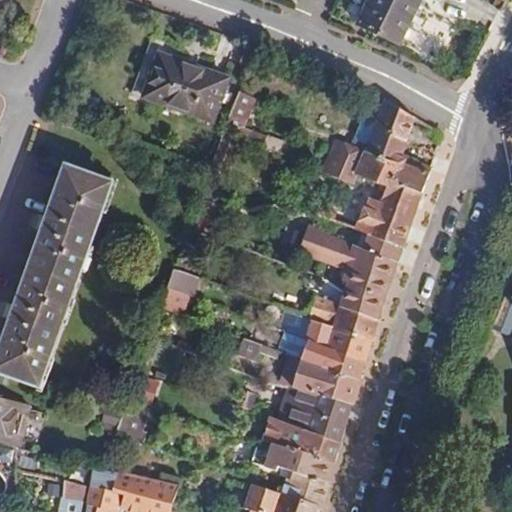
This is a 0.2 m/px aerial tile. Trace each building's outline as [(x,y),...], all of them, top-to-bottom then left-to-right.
[(400,45),(421,0),(368,0),(357,24),(400,45)] [(190,52),(153,39),(133,94),(145,98),(161,53),(187,63),(190,52)] [(230,77),(187,63),(161,53),(145,98),(213,122),(230,77)] [(296,146),(245,126),(256,99),(239,92),(228,122),(225,132),(291,158),(296,146)] [(408,140),(413,126),(420,128),(423,122),(384,99),(373,127),(408,140)] [(406,146),(408,140),(373,127),(370,125),(367,125),(366,126),(358,149),(364,151),(394,163),(388,180),(423,193),(430,171),(407,163),(413,149),(406,146)] [(413,149),(415,143),(408,140),(406,146),(413,149)] [(412,224),(423,193),(388,180),(394,163),(364,151),(355,175),(379,184),(376,191),(383,193),(380,201),(368,196),(355,229),(367,234),(404,248),(412,224)] [(348,180),(352,171),(331,162),(327,172),(348,180)] [(0,372),(41,388),(114,182),(66,165),(19,296),(0,351),(0,372)] [(215,239),(236,184),(209,173),(190,229),(215,239)] [(388,295),(398,264),(399,262),(362,248),(302,225),(295,244),(294,250),(291,258),(312,266),(314,258),(324,262),(345,270),(341,281),(346,283),(351,285),(387,299),(388,295)] [(404,248),(367,234),(362,248),(399,262),(403,249),(404,248)] [(190,296),(197,277),(175,268),(168,288),(182,293),(190,296)] [(387,299),(351,285),(346,283),(343,293),(338,306),(379,320),(381,315),(387,299)] [(175,314),(182,293),(168,288),(164,300),(161,309),(175,314)] [(375,333),(379,320),(338,306),(313,296),(306,318),(311,320),(323,324),(373,342),(375,333)] [(367,362),(373,342),(323,324),(311,320),(305,339),(308,340),(367,362)] [(280,351),(242,337),(236,353),(255,361),(258,352),(277,359),(280,351)] [(365,366),(367,362),(308,340),(301,359),(326,368),(361,381),(365,366)] [(361,381),(326,368),(301,359),(292,355),(281,386),(287,387),(289,387),(306,390),(339,400),(354,404),(355,399),(360,383),(361,381)] [(343,438),(354,404),(339,400),(306,390),(289,387),(287,387),(277,419),(342,444),(343,438)] [(256,412),(262,395),(248,390),(245,400),(239,398),(236,405),(247,409),(253,411),(256,412)] [(20,447),(30,406),(0,398),(0,441),(10,444),(20,447)] [(140,431),(150,408),(129,400),(117,434),(140,441),(143,442),(146,433),(140,431)] [(277,419),(273,417),(256,412),(253,411),(249,426),(267,429),(264,439),(287,446),(336,463),(337,460),(342,444),(277,419)] [(336,463),(287,446),(264,439),(254,465),(258,467),(278,474),(280,467),(294,471),(331,482),(332,478),(336,463)] [(120,511),(117,510),(120,492),(124,493),(121,508),(123,510),(124,509),(128,511),(177,511),(172,509),(180,485),(106,469),(95,466),(86,505),(84,511),(120,511)] [(318,511),(319,509),(323,510),(323,509),(331,482),(294,471),(290,480),(287,479),(281,494),(252,485),(244,508),(257,511),(318,511)] [(82,502),(86,487),(64,481),(63,498),(82,502)]
